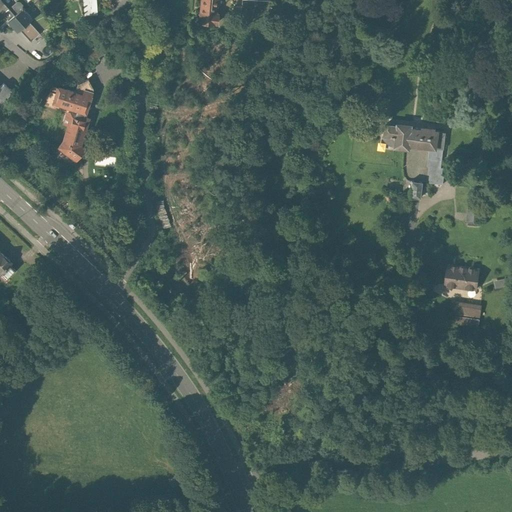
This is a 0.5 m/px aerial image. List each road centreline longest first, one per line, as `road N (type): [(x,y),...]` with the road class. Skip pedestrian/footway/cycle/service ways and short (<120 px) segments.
road 1 (residential): [(107,292),(148,240),(142,6)]
road 2 (residential): [(511,449),(318,462),(234,483)]
road 3 (primary): [(234,483),(176,374),(107,292)]
road 4 (residential): [(0,43),(26,63),(57,70),(142,6)]
road 5 (primary): [(107,292),(0,190)]
